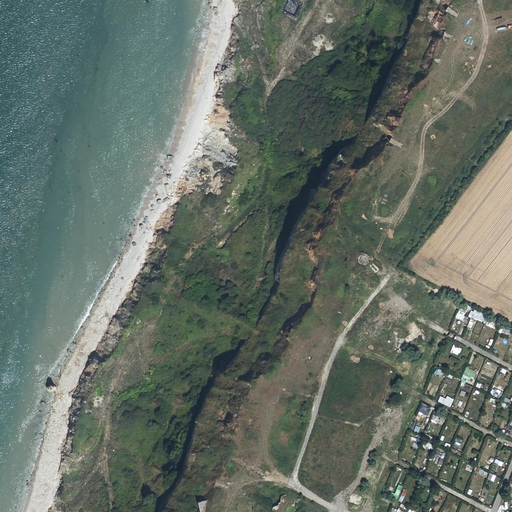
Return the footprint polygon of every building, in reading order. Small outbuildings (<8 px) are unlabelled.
[(372,277),(382,268),(375,261),(373,263),(372,262),(367,271),(372,277)] [(400,272),(394,282),(403,287),(409,278),(400,272)] [(389,281),(384,287),(389,291),(390,290),(391,291),(393,289),(390,286),(393,283),(389,281)] [(446,302),(444,306),(449,309),(451,304),(461,308),(458,314),(463,317),(466,311),(468,307),(448,297),(446,302)] [(395,319),(405,324),(408,317),(399,312),(398,313),(393,311),(390,316),(396,318),(395,319)] [(471,317),(466,329),(470,331),(473,324),(472,323),(474,318),(485,323),(488,317),(474,311),(471,317)] [(386,315),(382,314),(377,326),(381,327),(380,329),(385,331),(385,330),(389,332),(395,319),(386,315)] [(405,340),(401,339),(402,331),(394,329),(393,336),(391,346),(386,346),(385,350),(396,352),(397,347),(398,343),(404,345),(405,340)] [(438,340),(436,343),(442,346),(445,339),(438,336),(437,340),(438,340)] [(405,350),(415,354),(416,353),(422,355),(424,348),(410,343),(409,346),(407,345),(405,350)] [(453,353),(459,356),(461,351),(458,350),(458,348),(454,346),(452,349),(454,350),(453,353)] [(422,360),(418,371),(424,373),(428,362),(422,360)] [(400,366),(398,373),(407,375),(410,365),(406,364),(407,363),(403,362),(401,367),(400,366)] [(468,369),(462,380),(466,382),(467,379),(470,380),(471,377),(474,379),(477,373),(468,369)] [(438,402),(450,408),(454,400),(447,397),(446,399),(440,397),(438,402)] [(511,399),(506,397),(503,402),(511,406),(511,404),(511,401),(510,401),(511,399)] [(389,412),(387,418),(396,422),(398,417),(389,412)] [(448,417),(446,422),(456,426),(458,422),(457,421),(456,422),(448,417)] [(369,469),(374,471),(378,463),(376,463),(377,461),(376,460),(377,457),(373,456),(369,469)] [(407,491),(404,489),(398,502),(401,503),(407,491)] [(270,508),(270,511),(272,511),(289,511),(292,509),(292,504),(296,504),(300,500),(297,498),(290,499),(282,494),(280,494),(278,496),(277,502),(275,502),(275,504),(271,506),(270,508)] [(363,496),(359,508),(365,510),(365,509),(371,511),(376,511),(379,502),(369,498),(363,496)] [(194,502),(197,511),(208,511),(205,499),(194,502)]
